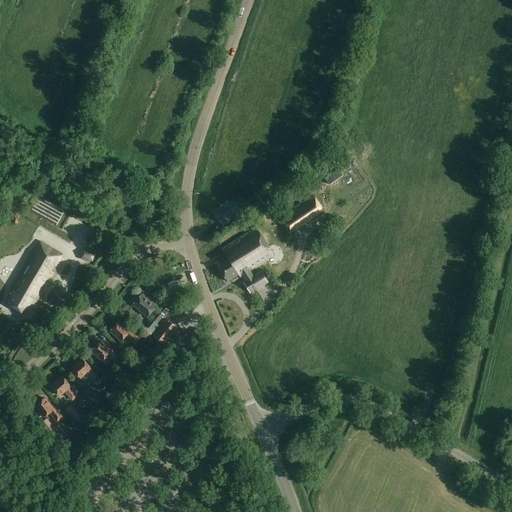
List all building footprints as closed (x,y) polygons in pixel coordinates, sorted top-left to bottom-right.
[(324,181),(327,186),(339,180),(334,171),(320,179),(322,183),(324,181)] [(289,233),(322,211),(310,194),(278,217),(289,233)] [(222,227),(240,213),(233,205),(215,218),(222,227)] [(348,234),(353,225),(348,222),(343,231),(348,234)] [(252,276),(249,271),(274,255),(255,228),(222,250),(227,258),(215,265),(227,283),(238,276),(239,278),(243,275),(245,280),(242,281),(250,294),(269,283),(261,271),(252,276)] [(28,311),(61,255),(38,242),(7,294),(10,295),(5,304),(21,314),(24,309),(28,311)] [(92,262),(94,253),(81,250),(79,260),(92,262)] [(133,306),(148,318),(158,305),(148,298),(147,299),(141,295),(133,306)] [(152,335),(159,326),(157,324),(165,315),(159,310),(144,329),(152,335)] [(130,330),(120,320),(110,331),(120,340),(125,335),(134,344),(140,337),(131,329),(130,330)] [(187,336),(168,320),(154,336),(176,355),(180,350),(184,353),(201,333),(194,327),(187,336)] [(111,350),(101,340),(91,350),(101,361),(107,356),(115,364),(121,358),(112,349),(111,350)] [(119,369),(126,363),(121,358),(115,364),(119,369)] [(97,378),(90,369),(91,368),(82,359),(71,368),(79,378),(85,374),(92,382),(97,378)] [(78,396),(70,387),(70,386),(62,376),(51,386),(59,396),(64,391),(72,401),(78,396)] [(112,403),(121,394),(114,387),(105,396),(112,403)] [(54,408),(45,396),(33,405),(42,417),(49,412),(56,422),(63,417),(55,407),(54,408)] [(75,422),(81,416),(72,405),(65,411),(75,422)] [(49,436),(56,430),(48,419),(41,425),(49,436)] [(39,476),(53,466),(49,461),(36,471),(39,476)]
